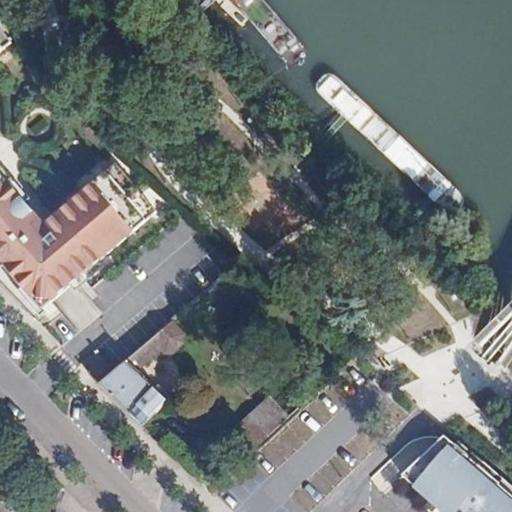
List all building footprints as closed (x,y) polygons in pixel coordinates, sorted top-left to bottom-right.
[(47,222),(0,167),(0,51),(14,41),(0,23),(0,256),(45,308),(159,208),(119,161),(47,222)] [(133,359),(149,374),(191,331),(175,316),(133,359)] [(170,401),(130,357),(116,369),(100,384),(131,415),(132,414),(144,425),(170,401)] [(100,384),(116,369),(105,358),(90,371),(97,378),(100,384)] [(281,425),(288,418),(270,398),(225,440),(245,460),(281,425)] [(511,511),(511,496),(501,488),(502,486),(443,434),(404,474),(438,504),(440,500),(453,511),(452,511),(511,511)]
